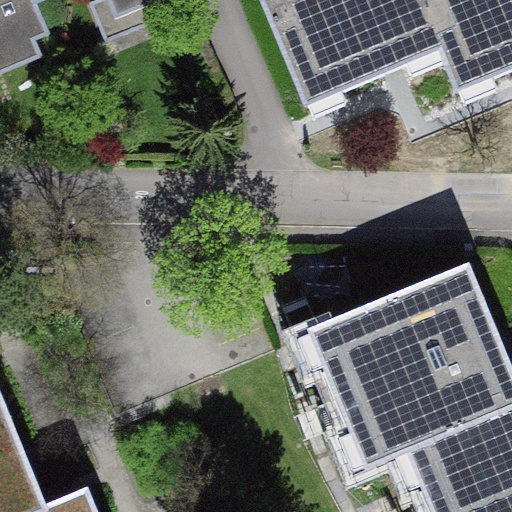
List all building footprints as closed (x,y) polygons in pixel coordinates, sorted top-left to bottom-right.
[(0,0),(0,53),(47,34),(34,4),(32,0),(0,0)] [(159,0),(32,0),(34,4),(42,0),(107,0),(116,18),(159,0)] [(258,0),(300,98),(434,42),(436,41),(418,0),(258,0)] [(511,0),(418,0),(436,41),(434,42),(451,84),(511,58),(511,0)] [(511,374),(467,267),(318,329),(376,467),(417,450),(416,447),(511,407),(511,374)] [(45,508),(0,398),(0,511),(41,511),(46,510),(45,508)] [(511,511),(511,407),(416,447),(417,450),(442,511),(511,511)] [(94,511),(86,491),(45,508),(46,510),(41,511),(94,511)]
